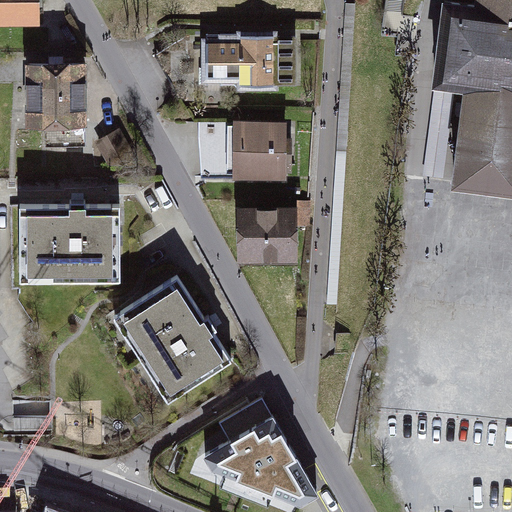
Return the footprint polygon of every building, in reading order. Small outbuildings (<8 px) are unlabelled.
[(41,0),(0,0),(0,26),(42,26),(41,0)] [(511,0),(476,0),(476,3),(450,0),(443,0),(433,81),(465,85),(453,181),(511,188),(511,0)] [(245,85),(276,85),(274,35),(243,35),(243,42),(209,43),(210,78),(245,77),(245,85)] [(69,63),(22,64),(22,129),(69,128),(69,63)] [(287,122),(235,122),(235,182),(287,182),(287,122)] [(298,207),(241,208),(242,263),(300,262),(298,207)] [(114,209),(17,210),(18,283),(114,282),(114,209)] [(213,316),(209,318),(183,277),(120,316),(172,400),(235,361),(217,332),(221,329),(213,316)] [(219,422),(230,441),(203,456),(212,471),(300,507),(318,497),(262,398),(219,422)]
